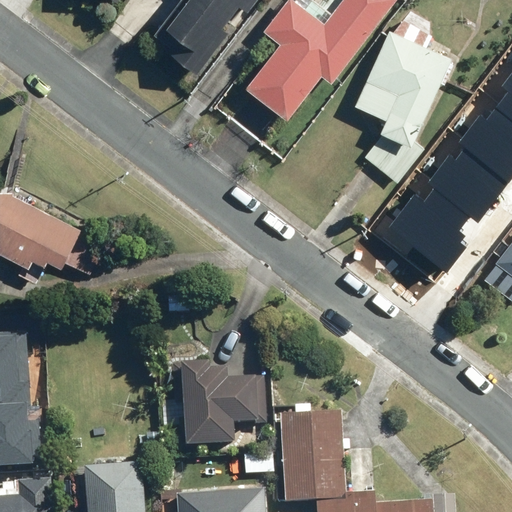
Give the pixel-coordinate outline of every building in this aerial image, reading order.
[(236,28),(256,0),(177,0),(152,35),(170,49),(166,54),(195,75),(232,25),(236,28)] [(329,84),(395,0),(327,0),(323,7),(313,0),(302,0),(300,4),(294,0),(285,0),(261,31),(277,43),(242,87),(285,121),(319,77),(329,84)] [(376,133),(381,135),(364,157),(397,183),(425,147),(414,138),(451,59),(387,30),(353,104),(383,118),(376,133)] [(496,108),(511,120),(511,73),(503,85),(509,90),(496,108)] [(511,178),(511,120),(496,108),(486,119),(480,115),(458,144),(466,150),(508,183),(511,178)] [(428,183),(435,189),(470,216),(478,222),(508,183),(466,150),(457,162),(449,156),(428,183)] [(386,215),(374,231),(436,279),(468,238),(459,231),(470,216),(435,189),(424,204),(414,196),(394,221),(386,215)] [(11,191),(0,190),(0,256),(25,269),(29,260),(42,267),(45,262),(59,269),(62,263),(89,276),(108,239),(11,191)] [(511,240),(481,280),(511,304),(511,240)] [(0,294),(15,294),(15,275),(0,274),(0,294)] [(31,421),(25,333),(0,334),(0,463),(42,461),(40,420),(31,421)] [(208,367),(171,370),(178,453),(233,448),(231,429),(268,426),(264,378),(225,381),(224,372),(209,373),(208,367)] [(312,405),(277,407),(282,506),(315,504),(315,511),(456,511),(456,497),(376,501),(376,493),(346,494),(341,414),(312,415),(312,405)] [(273,453),(242,455),(244,476),(274,474),(273,453)] [(145,511),(142,464),(82,468),(85,511),(145,511)] [(51,511),(49,481),(0,484),(0,490),(0,492),(0,491),(0,511),(51,511)] [(265,511),(264,489),(174,495),(175,511),(265,511)]
